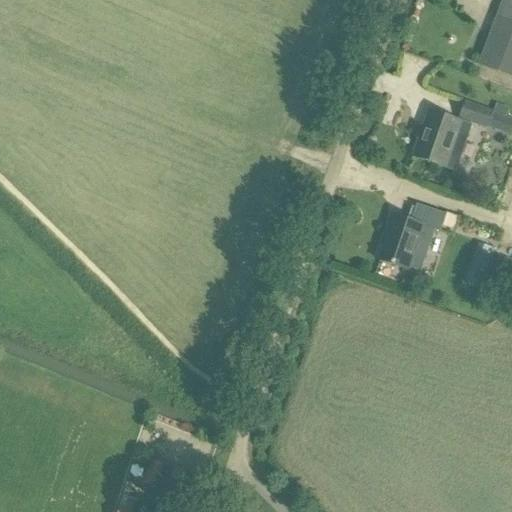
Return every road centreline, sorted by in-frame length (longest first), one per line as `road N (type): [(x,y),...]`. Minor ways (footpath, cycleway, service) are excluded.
road 1 (unclassified): [(218,511),(390,0)]
road 2 (track): [(511,231),(332,169)]
